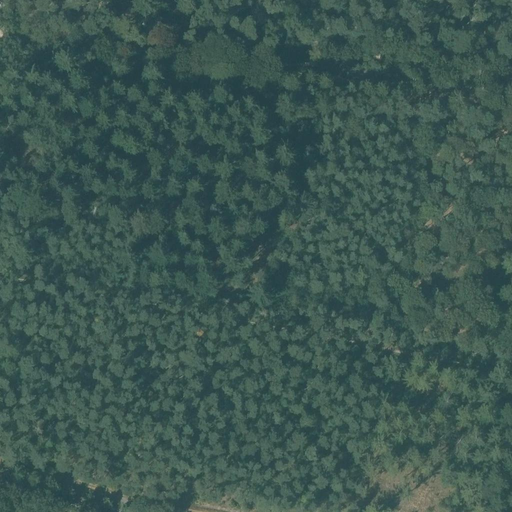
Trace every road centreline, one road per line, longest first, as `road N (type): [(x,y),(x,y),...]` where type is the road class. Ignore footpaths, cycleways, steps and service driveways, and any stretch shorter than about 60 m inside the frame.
road 1 (track): [(0,277),(511,361)]
road 2 (unknown): [(47,0),(61,20),(511,88)]
